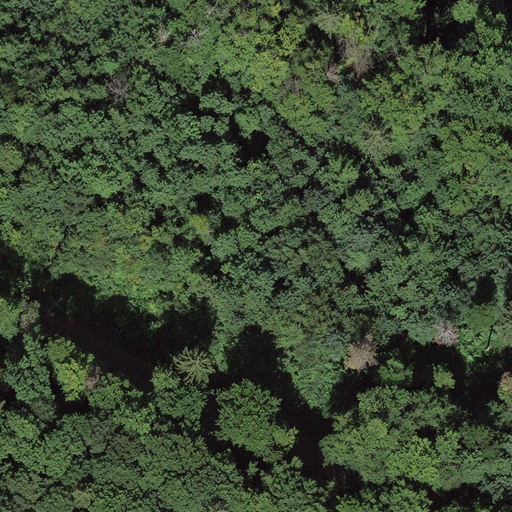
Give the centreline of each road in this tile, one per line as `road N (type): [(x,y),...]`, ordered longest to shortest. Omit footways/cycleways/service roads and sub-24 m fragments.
road 1 (track): [(0,2),(186,74),(342,147),(511,249)]
road 2 (track): [(421,511),(328,452),(197,387),(0,305)]
